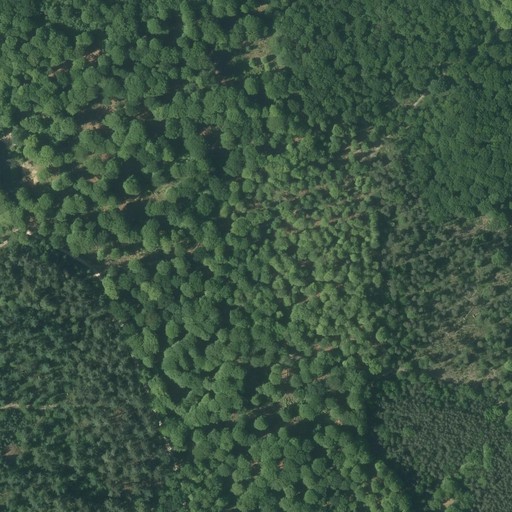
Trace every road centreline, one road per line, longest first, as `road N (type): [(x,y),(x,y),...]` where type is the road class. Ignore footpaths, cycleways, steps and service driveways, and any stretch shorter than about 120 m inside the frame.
road 1 (track): [(106,289),(127,267),(163,262),(298,207),(357,167),(449,63),(511,14)]
road 2 (track): [(117,275),(254,334),(286,356),(431,374),(511,411)]
road 3 (track): [(0,214),(97,272),(150,394),(185,511)]
